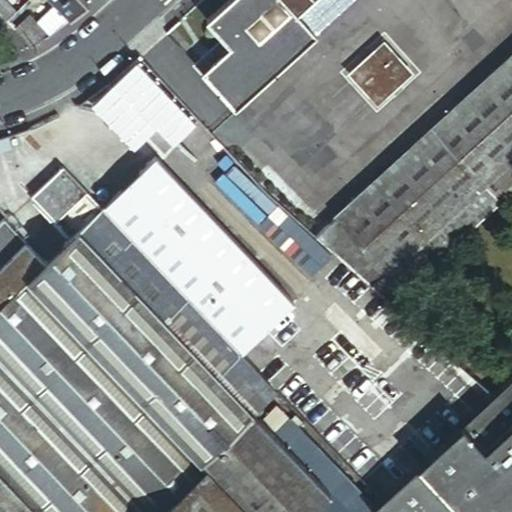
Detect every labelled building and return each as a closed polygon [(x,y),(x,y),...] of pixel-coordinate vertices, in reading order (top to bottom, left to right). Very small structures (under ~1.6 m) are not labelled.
[(2,0),(0,0),(0,12),(10,23),(18,15),(2,0)] [(72,21),(89,5),(84,0),(52,0),(57,5),(72,20),(72,21)] [(317,36),(300,17),(284,0),(231,0),(208,22),(224,39),(231,47),(210,66),(203,73),(236,110),(317,36)] [(284,0),(300,17),(317,0),(284,0)] [(356,0),(317,0),(300,17),(317,36),(356,0)] [(72,20),(57,5),(38,25),(32,19),(19,32),(22,35),(30,28),(43,41),(53,35),(57,33),(60,31),(62,29),(65,26),(72,20)] [(30,28),(22,35),(35,48),(45,42),(43,41),(30,28)] [(203,58),(210,66),(231,47),(224,39),(203,58)] [(411,75),(385,47),(352,77),(378,105),(411,75)] [(390,275),(511,162),(511,60),(339,219),(390,275)] [(296,304),(158,160),(104,212),(242,356),(296,304)] [(511,195),(511,162),(390,275),(374,289),(392,305),(511,195)] [(308,208),(270,167),(262,175),(300,215),(308,208)] [(82,234),(104,212),(65,172),(34,201),(59,226),(65,220),(80,236),(82,234)] [(255,413),(277,392),(242,356),(104,212),(82,234),(255,413)] [(316,239),(374,289),(390,275),(339,219),(316,239)] [(0,274),(28,247),(6,225),(0,231),(0,274)] [(255,413),(82,234),(80,236),(47,267),(30,284),(203,463),(255,413)] [(0,312),(30,284),(47,267),(28,247),(0,274),(0,312)] [(0,470),(40,511),(152,511),(203,463),(30,284),(0,312),(0,470)] [(375,392),(434,455),(469,421),(488,404),(429,341),(375,392)] [(332,406),(404,483),(434,455),(375,392),(362,378),(332,406)] [(511,419),(511,381),(496,396),(488,404),(469,421),(489,442),(511,419)] [(277,436),(255,413),(203,463),(250,511),(313,511),(314,511),(333,493),(329,490),(277,436)] [(434,455),(404,483),(373,511),(374,511),(511,511),(511,419),(489,442),(469,421),(434,455)] [(293,421),(277,436),(329,490),(345,475),(293,421)] [(250,511),(203,463),(152,511),(250,511)] [(40,511),(0,470),(0,511),(40,511)] [(345,475),(329,490),(333,493),(314,511),(315,511),(366,511),(374,505),(345,475)]
